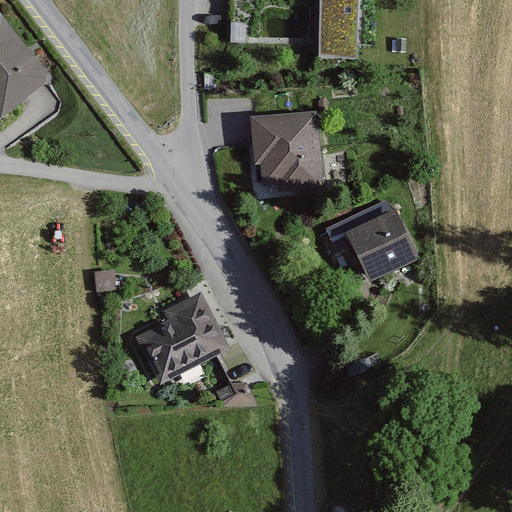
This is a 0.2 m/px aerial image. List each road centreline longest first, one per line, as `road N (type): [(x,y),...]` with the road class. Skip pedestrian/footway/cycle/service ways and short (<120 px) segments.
road 1 (unclassified): [(184,188),(278,339),(298,414),(301,511)]
road 2 (unclassified): [(39,0),(184,188)]
road 3 (unclassified): [(184,188),(187,0)]
road 4 (residential): [(0,165),(184,188)]
